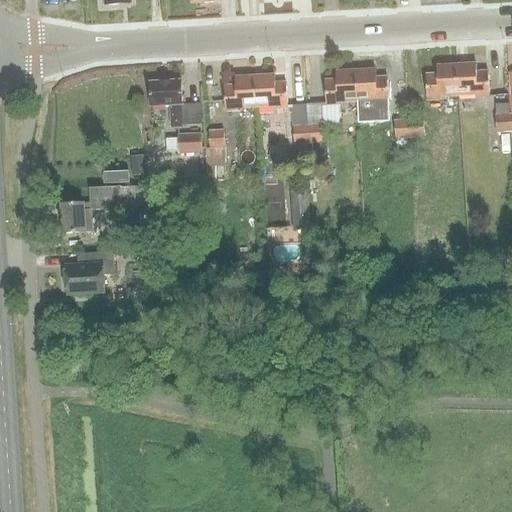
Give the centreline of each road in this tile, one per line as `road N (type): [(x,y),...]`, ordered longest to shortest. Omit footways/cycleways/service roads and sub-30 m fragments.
road 1 (unclassified): [(0,53),(511,25)]
road 2 (primary): [(9,511),(0,352)]
